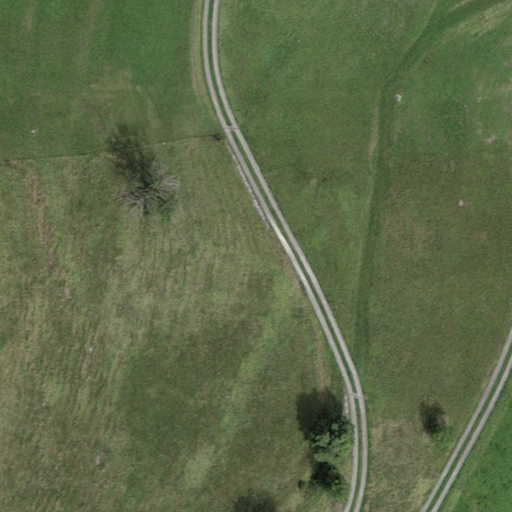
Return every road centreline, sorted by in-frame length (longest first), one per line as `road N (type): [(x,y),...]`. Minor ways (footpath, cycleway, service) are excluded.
road 1 (track): [(217,0),(216,81),(237,142),(317,283),(366,404),(353,511)]
road 2 (track): [(434,511),(511,369)]
